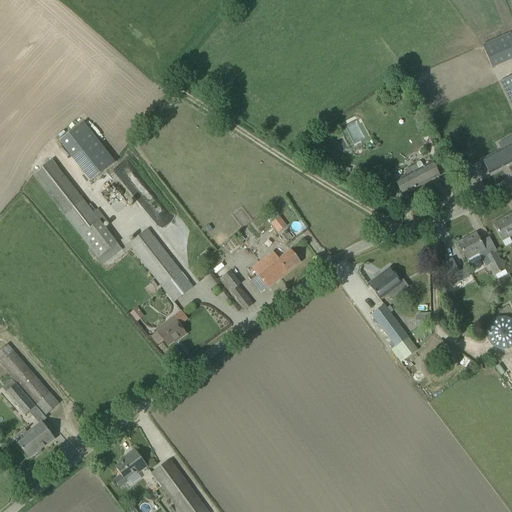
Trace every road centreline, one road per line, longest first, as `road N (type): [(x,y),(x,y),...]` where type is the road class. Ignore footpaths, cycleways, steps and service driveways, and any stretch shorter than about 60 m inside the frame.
road 1 (unclassified): [(7,511),(332,254),(384,224),(424,218),(511,177)]
road 2 (unknown): [(263,140),(375,210),(384,224)]
